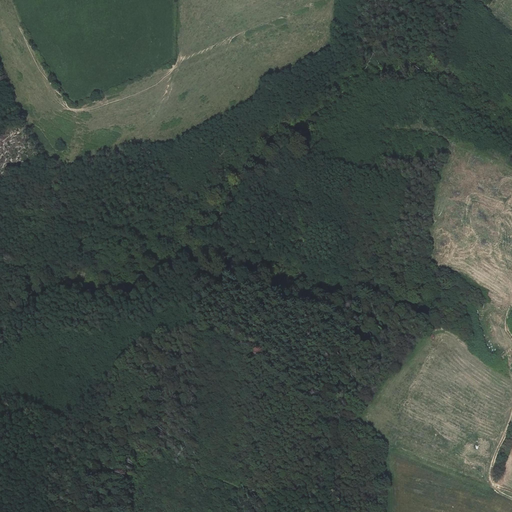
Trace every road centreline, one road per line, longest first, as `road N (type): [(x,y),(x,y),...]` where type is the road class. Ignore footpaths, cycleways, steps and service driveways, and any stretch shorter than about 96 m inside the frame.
road 1 (track): [(78,414),(91,387),(144,342),(201,329),(249,350),(297,403),(385,447)]
road 2 (track): [(385,447),(511,493)]
